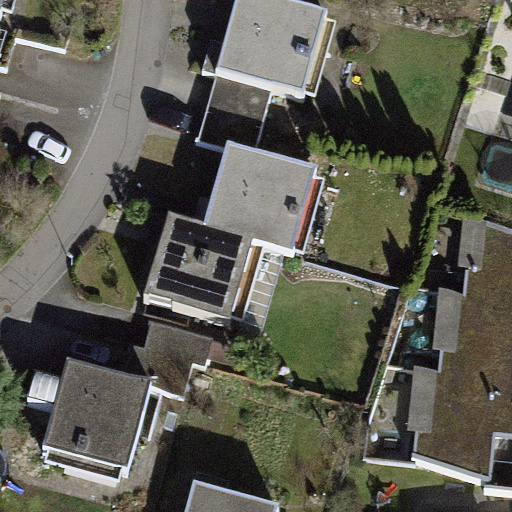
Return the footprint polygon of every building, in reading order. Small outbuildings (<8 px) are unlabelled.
[(321,21),(247,0),(241,0),(220,73),(299,96),(321,21)] [(271,96),(217,83),(202,143),(256,156),(271,96)] [(305,180),(226,158),(204,233),(241,243),(283,256),(305,180)] [(204,233),(162,221),(140,296),(219,319),(241,243),(204,233)] [(511,498),(511,234),(482,226),(413,462),(490,484),(489,495),(511,498)] [(214,342),(151,325),(143,352),(206,370),(214,342)] [(195,368),(132,351),(124,378),(187,396),(195,368)] [(150,398),(71,376),(49,451),(128,473),(150,398)] [(238,511),(197,500),(194,511),(238,511)]
